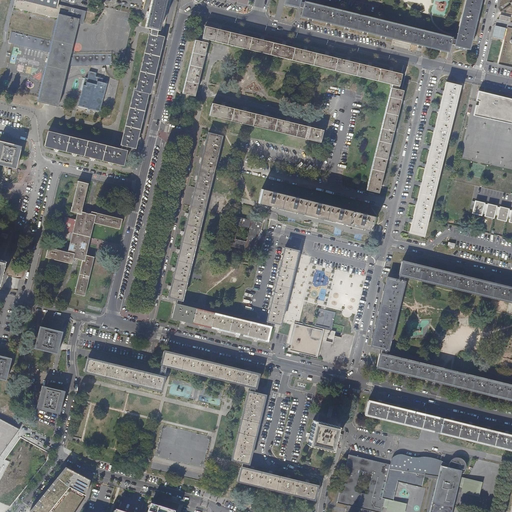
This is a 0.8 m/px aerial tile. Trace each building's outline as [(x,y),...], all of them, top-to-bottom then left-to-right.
[(57,9),(22,0),(15,0),(13,7),(37,13),(39,14),(59,19),(54,37),(53,42),(12,31),(9,43),(50,53),(38,101),(58,106),(68,66),(113,66),(113,58),(112,55),(71,55),(79,24),(83,25),(87,11),(58,4),(57,9)] [(22,0),(57,9),(58,4),(58,0),(22,0)] [(151,0),(149,8),(147,19),(145,27),(151,28),(153,29),(154,29),(158,30),(163,32),(164,28),(168,10),(170,0),(151,0)] [(441,36),(420,31),(418,31),(414,29),(367,18),(305,3),(304,3),(304,5),(299,4),(299,2),(299,0),(285,0),(285,4),(303,9),(301,16),(380,35),(448,52),(449,44),(458,46),(468,49),(473,30),(478,11),(479,0),(466,0),(456,40),(455,42),(450,41),(451,39),(441,36)] [(306,51),(303,50),(285,46),(281,45),(273,43),(264,41),(260,40),(252,38),(242,35),(238,34),(227,32),(221,30),(217,29),(205,26),(201,41),(195,40),(191,57),(187,73),(182,93),(195,96),(196,92),(198,84),(199,80),(201,71),(203,62),(204,58),(208,43),(207,43),(208,40),(217,42),(240,48),(263,53),(285,58),(309,65),(328,69),(352,75),(374,80),(392,85),(388,100),(385,114),(380,132),(377,146),(374,158),(370,174),(366,190),(378,193),(380,187),(380,184),(383,173),(386,159),(387,156),(391,142),(393,131),(394,128),(396,122),(400,104),(401,100),(403,91),(398,90),(402,74),(392,72),(388,71),(380,69),(370,67),(367,66),(358,64),(349,61),(346,61),(337,58),(328,56),(325,55),(306,51)] [(503,40),(506,30),(496,27),(493,38),(503,40)] [(123,165),(126,151),(126,149),(127,146),(135,148),(137,139),(141,125),(144,111),(148,98),(149,93),(150,93),(153,80),(155,70),(159,57),(161,46),(163,38),(161,37),(157,36),(158,32),(158,30),(154,29),(153,29),(152,31),(151,35),(150,34),(146,47),(143,62),(138,78),(136,89),(135,89),(132,102),(129,116),(124,136),(121,144),(122,144),(124,145),(123,148),(122,150),(121,150),(111,147),(91,143),(64,136),(49,132),(46,145),(64,150),(93,157),(113,162),(123,165)] [(77,106),(99,112),(107,83),(103,82),(103,79),(95,77),(96,74),(89,72),(87,78),(85,78),(77,106)] [(429,208),(432,198),(433,194),(434,189),(436,181),(440,166),(443,152),(447,137),(450,123),(454,110),(456,98),(457,97),(459,87),(453,85),(446,83),(444,90),(444,91),(440,107),(436,124),(432,139),(429,154),(425,169),(422,181),(420,189),(420,191),(417,201),(415,212),(412,223),(410,232),(415,234),(423,235),(424,229),(427,219),(429,208)] [(479,102),(478,106),(477,106),(476,105),(475,106),(475,108),(474,112),(473,116),(475,116),(479,117),(488,119),(500,122),(511,124),(511,99),(501,97),(488,93),(483,92),(481,92),(478,91),(477,98),(476,101),(478,101),(479,102)] [(264,116),(257,114),(247,112),(243,111),(225,107),(221,106),(212,103),(209,115),(222,118),(247,125),(281,133),(320,142),(323,131),(311,128),(307,127),(293,123),(289,122),(286,121),(275,119),(268,117),(264,116)] [(222,137),(215,135),(210,134),(208,133),(204,151),(202,161),(198,175),(195,187),(191,202),(189,210),(186,225),(181,245),(175,269),(173,277),(173,278),(170,292),(168,297),(177,299),(176,304),(175,309),(173,318),(185,321),(213,327),(231,332),(248,336),(267,341),(268,334),(269,333),(270,327),(271,322),(268,321),(266,326),(251,322),(246,321),(224,316),(204,311),(188,307),(180,305),(181,300),(183,294),(185,286),(185,284),(188,274),(190,264),(193,253),(196,241),(200,225),(203,213),(207,198),(209,187),(212,177),(216,161),(219,150),(222,137)] [(0,164),(16,169),(17,164),(21,146),(0,140),(0,164)] [(74,233),(73,236),(72,241),(69,252),(68,252),(62,251),(48,247),(46,256),(58,259),(72,263),(73,259),(82,261),(80,272),(77,283),(75,293),(83,295),(87,279),(91,264),(93,257),(86,255),(88,250),(84,249),(87,237),(91,223),(94,224),(94,223),(95,221),(111,225),(120,227),(122,219),(112,216),(100,214),(91,211),(91,214),(82,211),(82,209),(81,209),(84,195),(87,183),(78,181),(74,199),(72,206),(71,206),(70,211),(77,213),(79,213),(77,219),(76,219),(68,217),(67,219),(65,219),(63,228),(65,228),(65,230),(73,232),(74,233)] [(348,210),(321,204),(295,198),(273,192),(262,189),(258,202),(282,208),(306,214),(328,219),(348,224),(366,228),(371,229),(374,217),(348,210)] [(481,215),(484,203),(476,201),(473,213),(481,215)] [(494,218),(497,206),(488,204),(485,216),(494,218)] [(506,221),(509,209),(500,207),(497,219),(506,221)] [(240,218),(233,216),(227,241),(226,246),(255,253),(262,224),(240,218)] [(88,250),(92,234),(94,224),(91,223),(87,237),(84,249),(88,250)] [(284,307),(291,282),(298,251),(293,250),(285,248),(282,259),(276,283),(272,299),(267,321),(268,321),(271,322),(280,324),(284,307)] [(362,273),(363,265),(343,260),(327,256),(319,254),(315,270),(337,275),(360,281),(362,273)] [(88,285),(91,271),(94,257),(93,257),(91,264),(87,279),(83,295),(85,296),(88,285)] [(511,282),(402,257),(397,275),(405,277),(499,299),(511,301),(511,282)] [(405,277),(384,272),(367,342),(387,347),(405,277)] [(342,309),(338,323),(338,324),(345,325),(353,327),(355,328),(356,323),(359,312),(362,301),(363,296),(361,296),(352,293),(338,290),(330,288),(326,305),(342,309)] [(324,329),(295,322),(289,349),(317,356),(324,329)] [(57,353),(62,331),(40,326),(35,348),(57,353)] [(511,380),(378,349),(374,366),(511,399),(511,380)] [(254,393),(259,374),(256,373),(164,351),(159,375),(89,358),(85,371),(161,390),(165,376),(164,376),(163,376),(164,370),(165,366),(167,366),(250,386),(252,387),(250,392),(249,391),(248,391),(231,459),(242,462),(238,480),(314,499),(317,485),(247,468),(245,468),(246,463),(248,463),(248,464),(265,395),(254,393)] [(0,378),(6,380),(11,358),(0,355),(0,378)] [(59,413),(65,391),(42,386),(37,408),(59,413)] [(493,431),(489,430),(485,429),(479,428),(469,425),(455,422),(444,419),(426,415),(409,411),(401,409),(385,405),(373,402),(369,401),(366,414),(392,420),(408,424),(429,429),(451,435),(470,439),(478,441),(482,442),(492,445),(507,449),(511,449),(511,509),(511,511),(511,435),(501,433),(493,431)] [(0,456),(17,432),(19,429),(6,422),(0,418),(0,456)] [(333,442),(337,426),(326,423),(314,420),(311,432),(308,444),(317,447),(331,450),(333,442)] [(348,453),(336,502),(348,505),(348,504),(373,510),(380,511),(382,505),(384,497),(393,499),(397,480),(422,486),(424,476),(437,479),(429,511),(450,511),(456,491),(460,492),(459,497),(476,501),(480,487),(458,482),(459,476),(462,477),(464,476),(466,471),(468,467),(468,466),(468,464),(467,462),(465,460),(463,459),(461,458),(459,458),(457,458),(455,459),(452,461),(450,463),(449,465),(449,467),(446,465),(443,463),(434,459),(429,458),(425,457),(418,457),(414,457),(409,456),(405,455),(401,453),(398,453),(396,453),(394,454),(392,456),(391,458),(390,463),(348,453)] [(90,480),(66,467),(30,511),(32,511),(48,511),(70,487),(85,495),(90,480)] [(391,511),(403,511),(406,503),(393,499),(384,497),(382,505),(387,506),(386,511),(391,511)]
